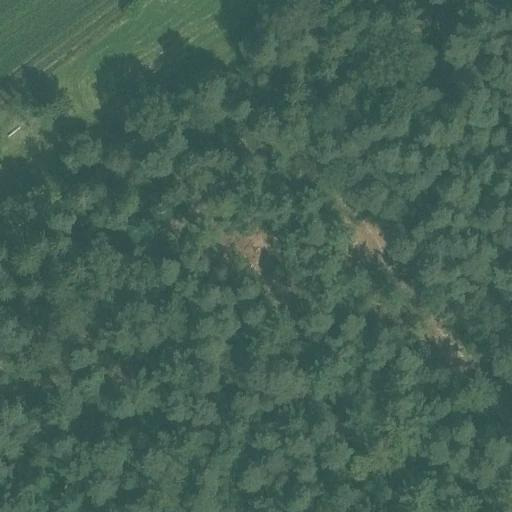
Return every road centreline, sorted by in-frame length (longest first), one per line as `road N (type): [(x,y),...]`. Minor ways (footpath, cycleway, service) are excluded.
road 1 (track): [(464,0),(202,189),(141,223),(0,341)]
road 2 (track): [(289,122),(511,406)]
